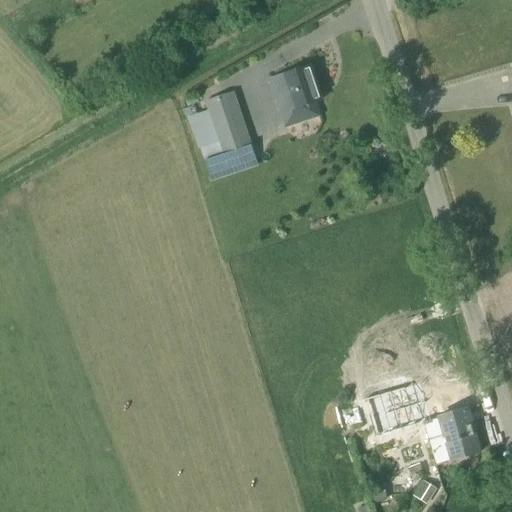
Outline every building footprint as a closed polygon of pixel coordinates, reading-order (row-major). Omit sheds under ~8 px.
[(296,110),(300,122),(319,116),(315,103),(321,101),(310,67),(271,80),(275,95),(282,114),(296,110)] [(233,91),(205,101),(223,155),(252,144),(233,91)] [(237,153),(205,164),(212,183),(244,172),(237,153)] [(432,440),(429,440),(437,466),(480,453),(467,410),(440,418),(427,422),(419,394),(366,410),(369,420),(389,414),(394,433),(424,424),(427,423),(432,440)] [(428,505),(438,490),(423,481),(414,495),(428,505)] [(370,487),(375,504),(388,500),(383,483),(370,487)]
